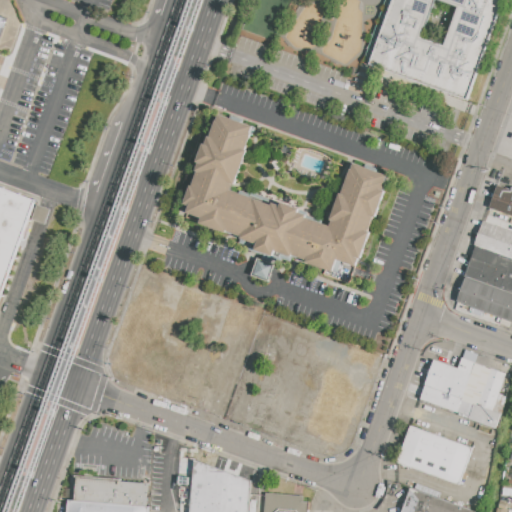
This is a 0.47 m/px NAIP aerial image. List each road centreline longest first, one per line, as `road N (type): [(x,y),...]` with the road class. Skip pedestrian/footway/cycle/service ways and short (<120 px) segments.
road 1 (residential): [(80,389),(357,488),(423,316)]
road 2 (residential): [(423,316),(511,62)]
road 3 (trunk): [(80,389),(163,159)]
road 4 (trunk): [(108,209),(48,376)]
road 5 (trunk): [(48,376),(0,509)]
